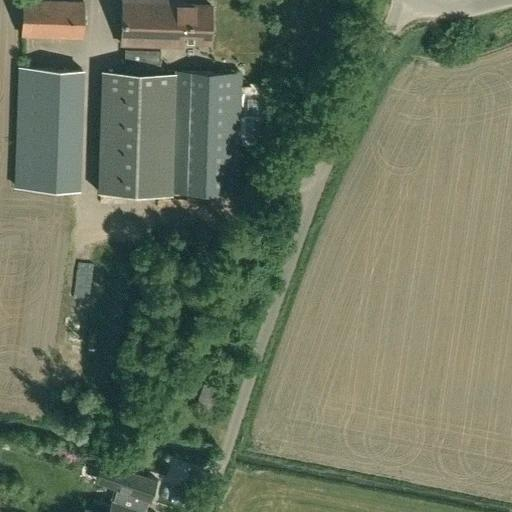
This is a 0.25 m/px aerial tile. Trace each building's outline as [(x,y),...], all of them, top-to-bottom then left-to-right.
[(70,0),(22,0),(21,37),(83,39),(84,0),(70,0)] [(184,0),(183,0),(122,0),(121,44),(182,45),(183,42),(209,43),(211,5),(184,4),(184,0)] [(124,64),(160,65),(160,50),(125,49),(124,64)] [(83,105),(84,69),(18,66),(17,103),(83,105)] [(171,192),(174,72),(102,70),(98,190),(171,192)] [(237,194),(241,73),(174,71),(174,72),(171,192),(237,194)] [(171,232),(157,232),(157,250),(170,250),(171,232)] [(216,412),(223,389),(203,384),(196,406),(216,412)] [(109,450),(106,458),(136,468),(140,454),(109,450)] [(118,488),(109,511),(149,511),(144,510),(148,499),(118,488)]
